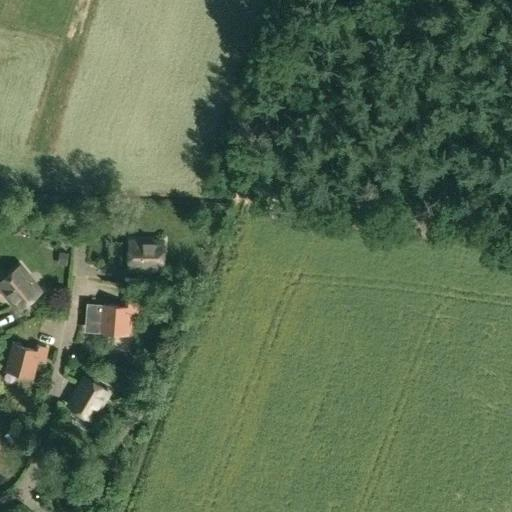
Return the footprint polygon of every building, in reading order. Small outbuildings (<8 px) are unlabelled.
[(131,242),(130,268),(162,269),(163,242),(131,242)] [(20,267),(0,283),(0,284),(20,309),(40,292),(20,267)] [(127,302),(126,307),(104,305),(102,332),(128,334),(129,315),(136,316),(137,303),(127,302)] [(36,350),(14,344),(7,370),(32,377),(37,359),(43,361),(47,349),(37,346),(36,350)] [(109,392),(86,378),(70,406),(92,419),(109,392)]
